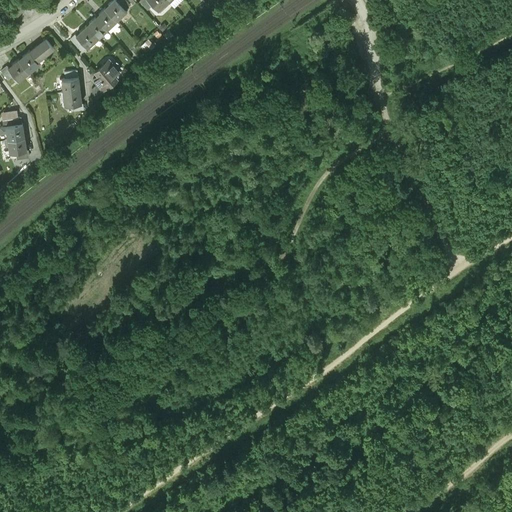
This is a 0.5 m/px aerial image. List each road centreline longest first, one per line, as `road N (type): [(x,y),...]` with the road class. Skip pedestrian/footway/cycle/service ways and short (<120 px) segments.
road 1 (track): [(456,268),(305,386),(114,511)]
road 2 (track): [(456,268),(390,131)]
road 3 (unknown): [(511,34),(381,99)]
road 4 (track): [(406,511),(511,427)]
road 5 (track): [(390,131),(360,8)]
